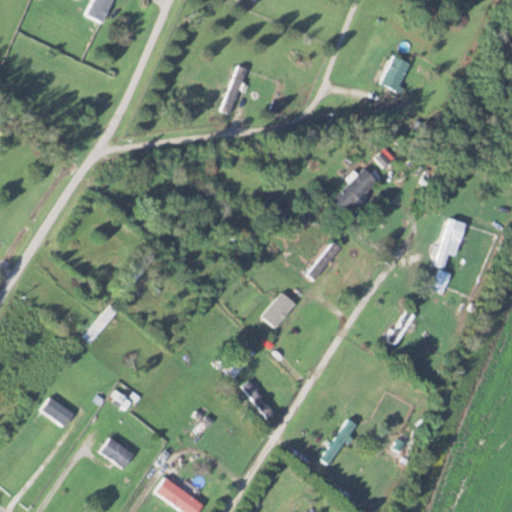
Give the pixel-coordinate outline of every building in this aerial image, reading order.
[(111,0),(91,0),(84,14),(100,22),(111,0)] [(395,91),(409,63),(392,54),(378,82),(395,91)] [(218,109),(226,113),(247,71),(238,67),(218,109)] [(331,199),(343,211),(375,181),(362,168),(331,199)] [(183,207),(178,202),(155,226),(160,230),(183,207)] [(434,265),(443,267),(456,220),(447,218),(434,265)] [(312,279),(338,248),(331,242),(305,273),(312,279)] [(125,295),(155,256),(147,250),(117,288),(125,295)] [(262,326),(268,332),(296,301),(290,295),(262,326)] [(115,309),(106,303),(83,339),(91,344),(115,309)] [(394,345),(414,315),(406,310),(386,340),(394,345)] [(253,352),(246,347),(225,373),(232,378),(253,352)] [(39,410),(62,427),(72,414),(49,397),(39,410)] [(354,426),(346,420),(318,459),(326,464),(354,426)] [(130,454),(108,438),(98,452),(120,468),(130,454)] [(153,491),(181,511),(195,511),(201,504),(163,477),(153,491)]
